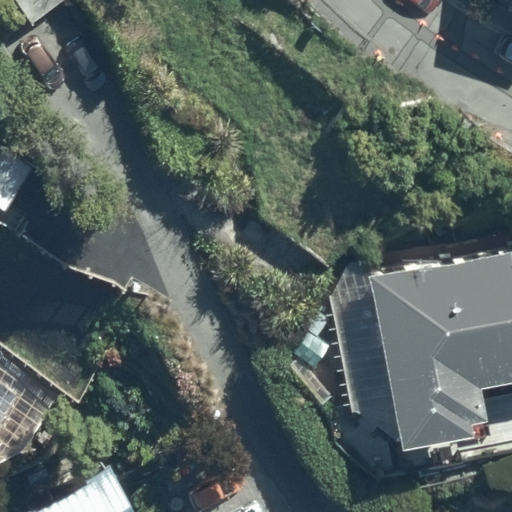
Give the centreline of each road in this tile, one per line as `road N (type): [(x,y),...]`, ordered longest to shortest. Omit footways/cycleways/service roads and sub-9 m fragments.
road 1 (residential): [(52,33),(213,340),(292,482),(318,511)]
road 2 (residential): [(389,0),(462,66),(511,98)]
